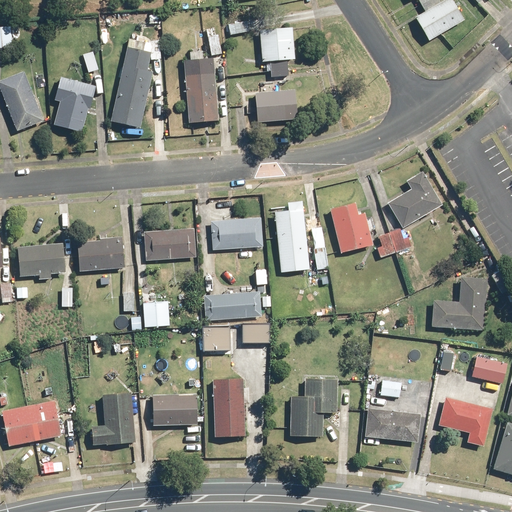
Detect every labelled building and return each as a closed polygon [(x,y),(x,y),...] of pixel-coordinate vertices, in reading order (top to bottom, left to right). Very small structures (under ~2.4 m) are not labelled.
[(453,0),(451,0),(418,19),(430,41),(465,22),(453,0)] [(160,15),(146,15),(146,27),(160,26),(160,15)] [(229,25),(230,36),(250,33),(248,22),(229,25)] [(0,29),(0,46),(12,46),(11,29),(0,29)] [(261,31),(262,60),(295,58),(293,29),(261,31)] [(208,34),(210,55),(222,54),(220,33),(208,34)] [(129,49),(112,121),(138,127),(155,55),(129,49)] [(93,51),(82,54),(87,73),(98,70),(93,51)] [(182,64),(189,124),(220,121),(213,60),(182,64)] [(25,73),(0,82),(0,83),(19,132),(44,122),(25,73)] [(68,83),(55,124),(83,132),(95,91),(68,83)] [(262,92),(263,122),(297,120),(295,90),(262,92)] [(406,181),(411,190),(389,203),(402,226),(441,203),(428,181),(427,181),(422,172),(406,181)] [(233,201),(216,201),(216,211),(233,211),(233,201)] [(355,206),(330,213),(342,253),(366,246),(355,206)] [(275,212),(282,270),(307,267),(300,209),(275,212)] [(211,222),(214,249),(262,245),(260,218),(211,222)] [(147,232),(149,261),(196,258),(195,229),(147,232)] [(379,240),(385,256),(409,247),(403,231),(379,240)] [(77,241),(81,272),(124,268),(121,237),(77,241)] [(25,250),(27,275),(61,272),(59,247),(25,250)] [(315,248),(317,269),(329,268),(327,247),(315,248)] [(267,269),(257,268),(256,284),(267,284),(267,269)] [(511,285),(502,270),(492,276),(502,293),(511,286),(511,285)] [(329,273),(320,273),(322,290),(331,289),(329,273)] [(461,276),(459,303),(435,301),(433,325),(484,329),(485,316),(486,316),(488,277),(461,276)] [(13,284),(2,284),(2,301),(14,300),(13,284)] [(73,286),(62,285),(61,307),(72,307),(73,286)] [(134,292),(123,292),(123,314),(133,315),(134,292)] [(207,296),(208,320),(262,317),(260,292),(207,296)] [(272,295),(262,295),(262,307),(272,307),(272,295)] [(144,304),(145,327),(169,326),(168,303),(144,304)] [(0,307),(0,322),(1,324),(8,313),(0,307)] [(245,324),(245,344),(268,343),(268,324),(245,324)] [(202,330),(204,352),(230,349),(228,328),(202,330)] [(442,370),(451,372),(455,354),(445,352),(442,370)] [(477,360),(474,375),(503,381),(506,366),(477,360)] [(12,361),(0,362),(0,376),(14,375),(12,361)] [(322,437),(323,412),(337,413),(338,378),(305,377),(305,396),(292,395),(291,436),(322,437)] [(245,434),(242,380),(213,381),(215,435),(245,434)] [(384,381),(382,395),(398,397),(400,384),(384,381)] [(54,385),(44,386),(45,398),(56,396),(54,385)] [(95,428),(97,444),(109,442),(109,444),(136,441),(131,392),(104,395),(108,427),(95,428)] [(9,395),(0,396),(0,407),(10,406),(9,395)] [(152,397),(153,424),(196,423),(195,396),(152,397)] [(482,445),(484,435),(486,435),(492,408),(445,398),(439,425),(471,432),(469,442),(482,445)] [(2,411),(9,446),(63,436),(57,401),(2,411)] [(370,408),(367,437),(418,443),(421,414),(370,408)] [(511,472),(511,422),(508,422),(494,467),(511,472)] [(169,438),(155,443),(158,451),(172,446),(169,438)]
